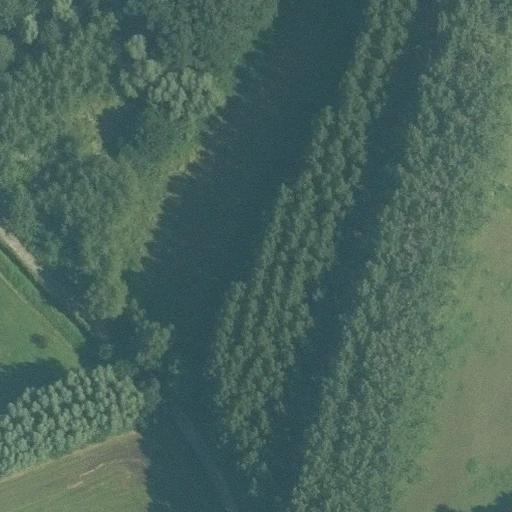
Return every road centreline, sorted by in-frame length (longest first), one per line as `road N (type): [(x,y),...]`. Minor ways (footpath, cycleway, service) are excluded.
road 1 (unclassified): [(335,511),(497,0)]
road 2 (track): [(230,511),(180,412),(0,230)]
